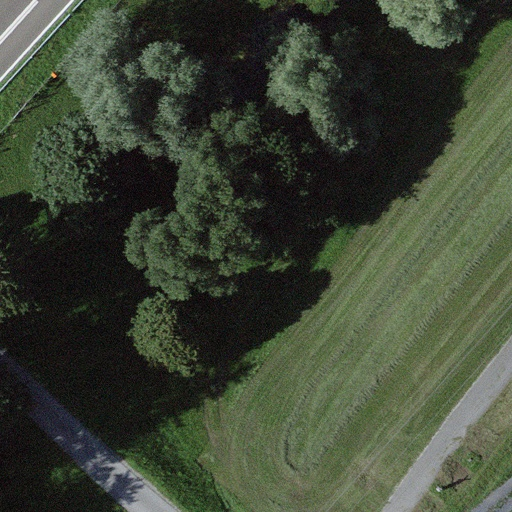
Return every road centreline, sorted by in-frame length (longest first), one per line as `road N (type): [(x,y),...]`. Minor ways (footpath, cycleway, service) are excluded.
road 1 (track): [(403,501),(305,497),(225,451),(207,402),(235,324),(507,0)]
road 2 (track): [(150,511),(0,368)]
road 3 (track): [(511,358),(396,511)]
